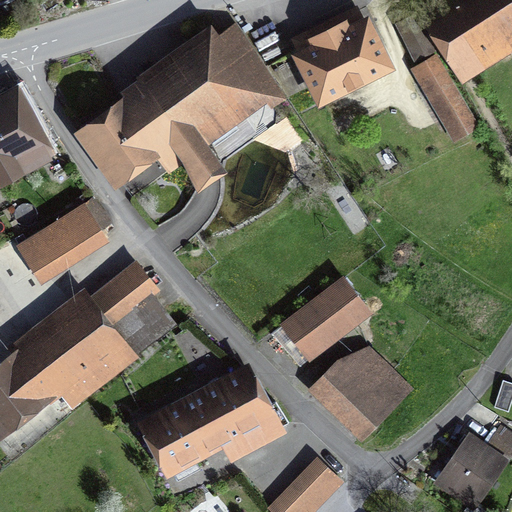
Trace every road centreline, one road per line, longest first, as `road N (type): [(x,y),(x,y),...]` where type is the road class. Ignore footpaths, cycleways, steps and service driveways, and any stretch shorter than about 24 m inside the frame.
road 1 (residential): [(23,49),(67,134),(143,232),(261,367),(359,459),(379,461),(412,445),(450,415),(511,341)]
road 2 (tertiary): [(184,0),(23,49)]
